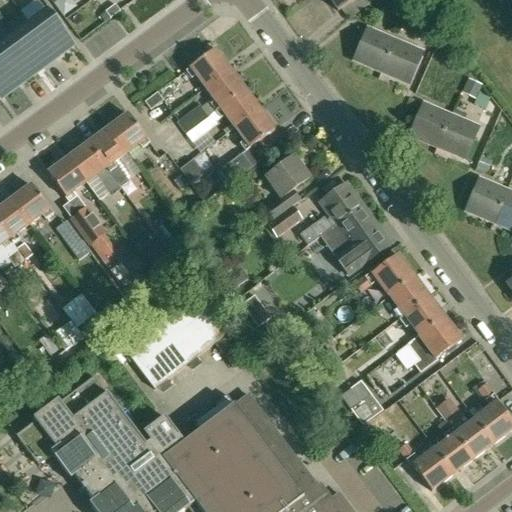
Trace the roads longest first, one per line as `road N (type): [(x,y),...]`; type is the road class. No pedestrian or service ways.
road 1 (residential): [(511,357),(244,0)]
road 2 (residential): [(0,148),(200,0)]
